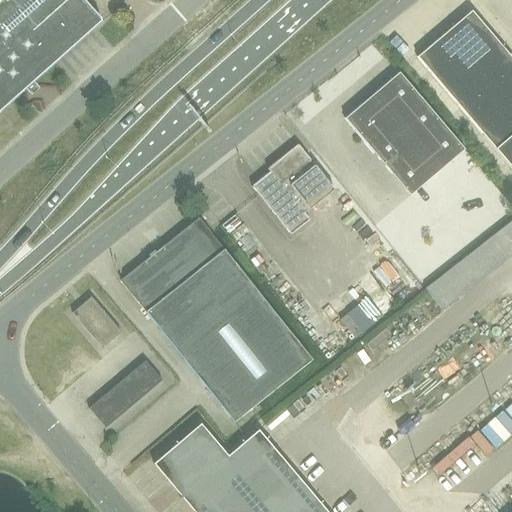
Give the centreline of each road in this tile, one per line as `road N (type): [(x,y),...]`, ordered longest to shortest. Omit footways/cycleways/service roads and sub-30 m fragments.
road 1 (unclassified): [(401,0),(0,324)]
road 2 (primary): [(0,282),(312,0)]
road 3 (primary): [(261,0),(141,106),(0,258)]
road 4 (unknown): [(97,245),(204,393),(99,490)]
road 5 (unclassified): [(0,170),(190,0)]
road 6 (unknown): [(214,150),(296,263),(322,262),(347,245),(333,215)]
road 7 (unknown): [(511,370),(357,491)]
road 8 (unclassified): [(117,511),(0,374)]
